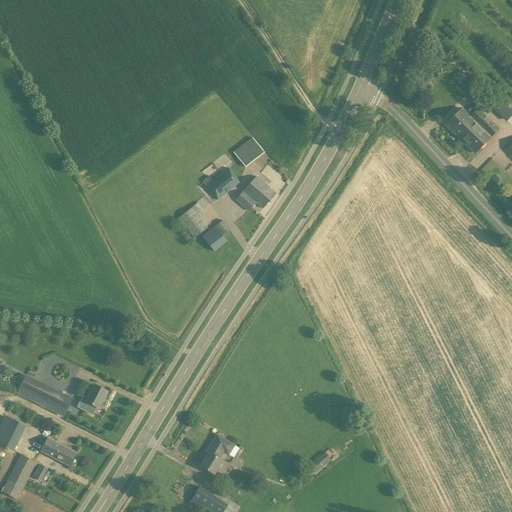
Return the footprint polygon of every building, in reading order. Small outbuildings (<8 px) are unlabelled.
[(459,83),(466,75),(459,69),(452,77),(459,83)] [(488,105),(506,122),(511,114),(511,111),(496,97),(488,105)] [(470,116),(462,109),(445,126),(474,154),(498,129),(477,109),(470,116)] [(251,137),(232,152),(244,167),(263,152),(251,137)] [(202,181),(217,200),(240,183),(228,168),(212,181),(208,176),(202,181)] [(236,200),(249,212),(256,203),(263,209),(276,194),(256,177),(236,200)] [(198,203),(178,219),(194,239),(207,228),(198,216),(204,211),(198,203)] [(201,237),(214,252),(227,242),(222,236),(230,230),(222,221),(201,237)] [(20,394),(63,416),(71,401),(27,378),(20,394)] [(103,403),(101,402),(106,392),(94,386),(87,399),(82,397),(77,407),(93,415),(97,407),(98,408),(99,407),(101,408),(103,403)] [(4,416),(0,423),(0,444),(13,451),(25,426),(4,416)] [(219,459),(223,452),(228,455),(234,445),(217,435),(207,451),(209,452),(200,467),(214,475),(222,462),(219,459)] [(69,466),(75,453),(47,438),(41,451),(69,466)] [(329,448),(324,451),(329,458),(334,455),(329,448)] [(324,452),(307,463),(314,473),(330,462),(324,452)] [(1,492),(17,500),(36,462),(20,455),(1,492)] [(42,481),(47,467),(37,463),(32,477),(42,481)] [(199,487),(189,503),(202,511),(232,511),(234,510),(199,487)]
